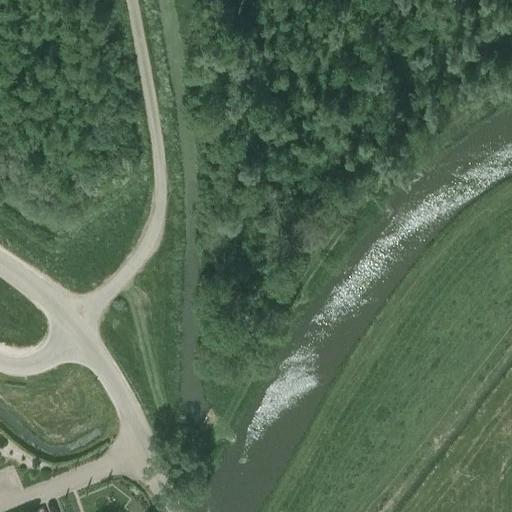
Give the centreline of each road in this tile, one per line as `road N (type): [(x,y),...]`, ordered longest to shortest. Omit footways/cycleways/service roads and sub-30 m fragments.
road 1 (unclassified): [(79,333),(141,253),(162,189),(133,0)]
road 2 (unclassified): [(174,511),(125,401),(79,333)]
